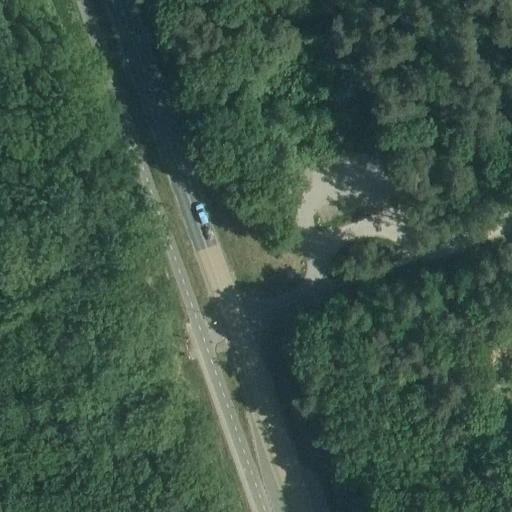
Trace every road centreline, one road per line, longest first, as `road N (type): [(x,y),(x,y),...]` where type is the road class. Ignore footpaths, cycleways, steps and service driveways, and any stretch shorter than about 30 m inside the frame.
road 1 (primary): [(234,325),(117,0)]
road 2 (primary): [(302,511),(234,325)]
